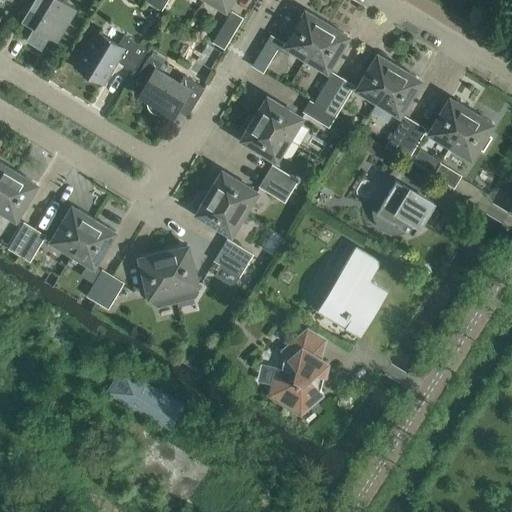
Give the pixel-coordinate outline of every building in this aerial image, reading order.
[(37,0),(18,31),(41,45),(48,34),(57,39),(76,8),(62,0),(37,0)] [(162,10),(167,0),(153,0),(151,4),(162,10)] [(207,0),(220,8),(221,6),(226,9),(232,0),(207,0)] [(214,42),(224,48),(243,18),(232,11),(214,42)] [(306,11),(286,44),(271,35),(253,65),(264,72),(278,49),(288,55),(291,50),(306,59),(328,22),(312,13),(311,14),(306,11)] [(343,33),(344,32),(328,22),(306,59),(322,69),(323,67),(328,71),(348,36),(343,33)] [(148,50),(124,35),(118,45),(98,32),(77,67),(87,73),(88,78),(94,77),(103,82),(117,60),(135,71),(148,50)] [(141,94),(148,98),(147,100),(147,101),(147,102),(147,104),(148,105),(148,106),(149,108),(149,109),(150,110),(151,111),(152,112),(155,113),(156,114),(159,114),(162,114),(164,113),(166,112),(168,111),(175,115),(180,107),(190,113),(205,88),(186,76),(181,84),(159,71),(164,63),(151,55),(138,77),(147,83),(141,94)] [(363,92),(362,93),(378,103),(400,66),(384,56),(384,58),(378,55),(358,89),(363,92)] [(415,77),(416,76),(400,66),(378,103),(394,113),(395,111),(400,114),(421,80),(415,77)] [(333,72),(314,103),(325,109),(343,79),(333,72)] [(343,79),(325,109),(336,116),(354,85),(343,79)] [(301,124),(299,123),(302,118),(268,97),(265,102),(264,101),(254,117),(291,140),(301,124)] [(435,136),(434,137),(450,147),(473,110),(457,100),(456,101),(451,98),(430,132),(435,136)] [(303,111),(329,127),(336,116),(325,109),(314,103),(310,100),(303,111)] [(493,124),(488,121),(489,119),(473,110),(450,147),(466,156),(467,155),(472,158),(479,147),(484,150),(491,137),(487,134),(493,124)] [(405,116),(386,146),(397,153),(416,122),(405,116)] [(243,139),(277,160),(280,155),(281,156),(291,140),(254,117),(244,133),(246,134),(243,139)] [(408,159),(426,129),(416,122),(397,153),(408,159)] [(365,134),(359,144),(365,148),(372,138),(365,134)] [(375,140),(368,152),(380,159),(387,147),(375,140)] [(0,162),(0,198),(17,171),(1,161),(0,162)] [(409,231),(414,234),(434,201),(418,192),(426,179),(398,163),(390,176),(396,180),(383,201),(377,198),(376,200),(375,202),(375,204),(374,206),(374,208),(374,209),(374,211),(374,213),(374,215),(375,217),(375,219),(376,221),(377,222),(378,224),(379,225),(381,227),(384,229),(389,233),(393,233),(398,233),(402,233),(405,233),(409,231)] [(454,187),(462,175),(441,163),(433,174),(454,187)] [(298,180),(272,164),(266,175),(292,191),(298,180)] [(0,210),(10,217),(11,216),(16,219),(37,185),(32,182),(33,180),(17,171),(0,198),(0,210)] [(256,198),(254,197),(257,192),(223,171),(220,176),(219,175),(209,191),(246,214),(256,198)] [(259,186),(285,201),(292,191),(266,175),(259,186)] [(199,207),(201,208),(198,213),(232,234),(235,229),(236,230),(246,214),(209,191),(199,207)] [(79,208),(78,210),(73,207),(52,241),(58,244),(57,245),(73,255),(95,218),(79,208)] [(95,266),(115,232),(110,229),(111,227),(95,218),(73,255),(89,265),(89,263),(95,266)] [(24,222),(9,248),(20,254),(35,229),(24,222)] [(31,261),(46,235),(35,229),(20,254),(31,261)] [(253,254),(228,239),(221,249),(247,265),(253,254)] [(182,246),(164,250),(177,302),(196,297),(200,291),(188,246),(183,247),(182,246)] [(361,332),(379,302),(377,301),(382,292),(375,283),(374,282),(373,282),(371,281),(369,282),(368,282),(367,283),(367,282),(379,262),(355,248),(339,274),(340,275),(348,279),(329,312),(361,332)] [(214,260),(240,276),(247,265),(221,249),(214,260)] [(156,307),(177,302),(164,250),(146,255),(146,256),(141,258),(152,304),(156,307)] [(103,269),(87,295),(98,302),(114,276),(103,269)] [(109,308),(124,283),(114,276),(98,302),(109,308)] [(307,330),(282,352),(287,357),(284,360),(282,369),(278,368),(272,395),(301,412),(323,393),(315,384),(317,375),(325,377),(328,364),(316,356),(325,341),(307,330)] [(124,367),(108,392),(169,430),(185,405),(124,367)]
